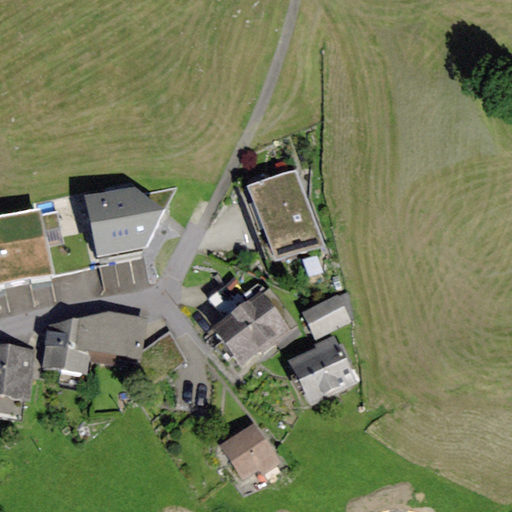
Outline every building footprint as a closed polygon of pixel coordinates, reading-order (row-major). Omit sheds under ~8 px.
[(296,175),(247,194),(276,269),(325,251),(296,175)] [(179,190),(85,204),(99,267),(148,257),(179,190)] [(42,213),(0,221),(0,293),(56,281),(42,213)] [(207,303),(225,324),(253,301),(234,280),(207,303)] [(225,324),(211,335),(241,372),(275,344),(282,353),(303,335),(266,290),(253,301),(225,324)] [(346,292),(303,317),(316,344),(352,324),(346,292)] [(109,316),(96,321),(90,358),(142,366),(144,353),(149,322),(109,316)] [(48,329),(43,374),(87,380),(90,358),(96,321),(48,329)] [(168,335),(144,353),(142,366),(141,373),(153,390),(190,364),(168,335)] [(317,352),(290,367),(313,410),(359,384),(333,338),(314,348),(317,352)] [(0,347),(0,418),(20,422),(23,402),(31,405),(38,352),(0,347)] [(283,464),(256,431),(224,458),(252,490),(283,464)]
